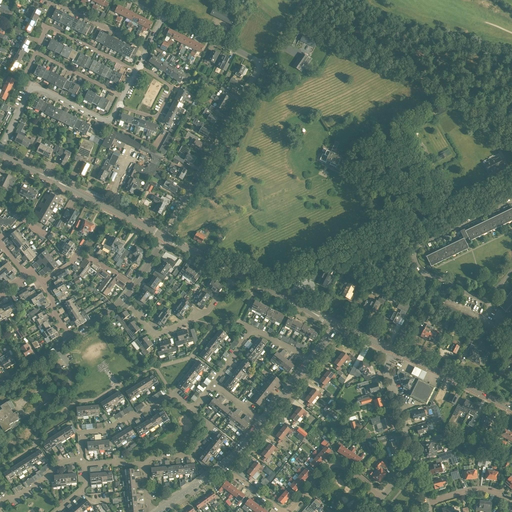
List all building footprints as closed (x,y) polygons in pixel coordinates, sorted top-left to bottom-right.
[(0,4),(2,0),(0,0),(0,7),(4,10),(9,12),(10,8),(0,4)] [(39,17),(42,11),(38,9),(40,5),(34,2),(32,6),(36,8),(34,12),(31,11),(30,13),(39,17)] [(114,6),(112,10),(115,12),(121,15),(124,9),(118,6),(117,8),(114,6)] [(237,19),(214,7),(210,14),(222,20),(234,26),(237,19)] [(51,19),(56,21),(60,11),(56,9),(56,10),(55,12),(54,13),(51,12),(50,14),(50,13),(48,17),(51,18),(51,19)] [(124,9),(121,15),(126,18),(130,12),(124,9)] [(56,21),(60,23),(64,13),(60,11),(56,21)] [(130,12),(126,18),(132,21),(135,14),(130,12)] [(39,17),(30,13),(29,15),(32,16),(30,19),(36,23),(39,17)] [(60,23),(63,25),(68,15),(64,13),(60,23)] [(131,23),(129,27),(131,28),(133,25),(136,26),(137,25),(138,24),(141,17),(135,14),(132,21),(131,23)] [(63,25),(67,26),(69,22),(73,23),(75,19),(68,15),(63,25)] [(140,26),(135,36),(138,37),(138,38),(141,32),(142,29),(144,27),(147,20),(141,17),(138,24),(137,25),(140,26)] [(19,21),(25,24),(34,28),(36,23),(30,19),(28,23),(26,22),(20,19),(19,21)] [(74,30),(79,20),(75,19),(73,23),(69,22),(67,26),(70,28),(71,29),(71,30),(72,30),(73,30),(74,30)] [(74,30),(78,32),(83,22),(79,20),(74,30)] [(147,20),(144,27),(149,30),(153,23),(147,20)] [(78,32),(82,34),(87,24),(83,22),(78,32)] [(31,34),(34,28),(25,24),(22,30),(31,34)] [(87,24),(82,34),(86,36),(87,33),(91,34),(91,32),(88,31),(89,29),(90,27),(91,26),(90,26),(87,24)] [(164,42),(161,49),(166,51),(169,44),(171,41),(172,39),(175,32),(170,29),(169,30),(166,28),(165,30),(164,33),(163,34),(167,35),(166,36),(170,38),(167,43),(164,42)] [(95,41),(100,43),(104,33),(100,31),(100,32),(99,34),(98,36),(95,34),(94,36),(97,37),(95,41)] [(175,32),(172,39),(178,42),(181,35),(175,32)] [(100,43),(103,45),(104,45),(109,36),(104,33),(100,43)] [(181,35),(178,42),(184,44),(187,38),(181,35)] [(303,35),(300,41),(314,48),(317,42),(303,35)] [(107,47),(108,47),(113,38),(109,36),(104,45),(103,45),(104,46),(106,47),(107,47)] [(19,42),(28,47),(31,41),(22,37),(19,42)] [(108,47),(111,49),(113,45),(115,46),(116,44),(117,45),(119,41),(113,38),(108,47)] [(181,50),(179,53),(183,55),(186,49),(184,48),(186,45),(189,47),(192,41),(187,38),(184,44),(182,47),(181,50)] [(47,49),(51,51),(56,41),(52,39),(47,49)] [(58,54),(62,45),(61,45),(64,39),(62,39),(59,43),(56,41),(51,51),(55,53),(55,52),(58,54)] [(28,47),(19,42),(16,41),(15,43),(19,44),(17,48),(19,49),(25,53),(28,47)] [(111,49),(118,52),(123,43),(119,41),(117,45),(116,44),(115,46),(113,45),(111,49)] [(192,41),(189,47),(193,49),(192,52),(190,55),(192,56),(198,44),(192,41)] [(118,52),(122,54),(127,45),(123,43),(118,52)] [(198,44),(192,56),(194,57),(196,54),(197,51),(201,53),(204,47),(198,44)] [(60,55),(64,57),(69,48),(65,46),(64,47),(62,45),(58,54),(60,55)] [(126,56),(131,47),(127,45),(122,54),(122,55),(122,56),(124,58),(126,57),(126,56)] [(131,47),(126,56),(130,58),(132,55),(135,56),(136,55),(132,53),(133,51),(134,49),(135,49),(131,47)] [(69,58),(73,60),(77,52),(73,50),(69,48),(64,57),(68,60),(69,58)] [(14,54),(16,55),(23,58),(25,53),(19,49),(18,53),(15,51),(15,52),(12,50),(11,52),(14,54)] [(207,55),(204,62),(207,63),(208,60),(214,63),(219,54),(218,54),(219,53),(216,51),(215,52),(212,51),(210,56),(207,55)] [(80,66),(85,56),(81,54),(77,52),(73,60),(72,62),(76,64),(80,66)] [(150,54),(148,58),(151,60),(149,62),(154,66),(160,58),(162,54),(160,53),(158,56),(156,58),(150,54)] [(160,58),(154,66),(160,69),(164,63),(160,61),(164,56),(162,54),(160,58)] [(304,69),(310,59),(302,54),(298,59),(295,63),(304,69)] [(16,55),(14,61),(20,64),(23,58),(16,55)] [(221,59),(219,58),(218,61),(219,62),(217,67),(226,71),(229,66),(226,64),(229,59),(226,58),(226,57),(223,55),(223,56),(222,56),(221,59)] [(84,67),(87,68),(91,60),(88,59),(89,58),(85,56),(80,66),(84,68),(84,67)] [(89,70),(93,72),(98,63),(94,61),(91,60),(87,68),(89,70)] [(160,69),(165,73),(172,61),(170,60),(168,63),(165,61),(164,63),(160,69)] [(7,67),(8,67),(8,66),(17,70),(20,64),(14,61),(12,64),(10,63),(6,61),(5,63),(3,62),(2,64),(7,67)] [(172,61),(165,73),(170,76),(175,68),(172,66),(174,63),(172,61)] [(93,72),(97,74),(102,65),(98,63),(93,72)] [(34,75),(38,77),(43,67),(39,65),(34,75)] [(97,74),(101,76),(106,67),(102,65),(97,74)] [(236,72),(235,75),(240,78),(242,75),(245,68),(244,68),(244,67),(243,66),(242,66),(239,65),(236,72)] [(8,66),(8,67),(6,70),(8,71),(8,72),(14,75),(17,70),(8,66)] [(47,81),(51,84),(56,74),(52,72),(54,68),(52,66),(49,72),(49,71),(45,79),(47,81)] [(42,78),(45,79),(49,71),(46,70),(46,69),(43,67),(38,77),(42,79),(42,78)] [(105,78),(108,79),(112,71),(109,69),(110,69),(106,67),(101,76),(105,78)] [(179,70),(175,68),(170,76),(175,80),(182,68),(181,67),(179,70)] [(182,68),(175,80),(180,83),(183,79),(185,81),(188,76),(183,73),(185,70),(183,68),(183,69),(182,68)] [(110,81),(114,83),(119,73),(115,71),(114,72),(112,71),(108,79),(110,80),(110,81)] [(119,73),(114,83),(118,85),(123,75),(119,73)] [(51,84),(55,86),(60,76),(56,74),(51,84)] [(55,86),(58,87),(63,78),(60,76),(55,86)] [(15,80),(9,77),(5,84),(12,87),(15,80)] [(63,89),(66,90),(70,82),(67,81),(67,80),(63,78),(58,87),(63,89)] [(72,94),(76,84),(72,82),(72,83),(70,82),(66,90),(63,94),(66,96),(68,92),(72,94)] [(12,87),(5,84),(2,91),(9,94),(12,87)] [(80,87),(76,84),(72,94),(76,96),(80,87)] [(217,96),(215,98),(225,104),(229,98),(225,96),(228,91),(221,87),(220,90),(222,91),(219,97),(217,96)] [(180,89),(178,95),(190,101),(189,101),(192,102),(194,98),(191,97),(190,99),(185,96),(187,92),(180,89)] [(0,98),(5,101),(9,94),(2,91),(0,90),(0,98)] [(84,100),(88,102),(93,93),(88,91),(86,95),(84,100)] [(92,103),(95,105),(99,96),(96,95),(93,93),(88,102),(92,104),(92,103)] [(178,95),(175,100),(181,103),(183,100),(188,103),(189,101),(190,101),(178,95)] [(101,109),(106,99),(102,97),(101,98),(99,96),(95,105),(97,106),(96,109),(100,111),(101,109)] [(222,110),(225,104),(215,98),(212,96),(210,98),(219,103),(218,105),(216,107),(222,110)] [(31,107),(35,109),(40,100),(36,98),(31,107)] [(106,99),(101,109),(108,112),(112,103),(109,102),(110,101),(106,99)] [(40,111),(42,112),(46,104),(44,102),(40,100),(35,109),(39,111),(40,111)] [(175,100),(172,106),(180,110),(184,112),(185,110),(179,107),(181,103),(175,100)] [(7,112),(9,106),(3,103),(1,109),(7,112)] [(44,114),(48,116),(53,106),(49,104),(49,105),(46,104),(42,112),(45,113),(44,114)] [(48,116),(52,118),(57,108),(53,106),(48,116)] [(172,106),(169,111),(175,115),(177,111),(180,112),(183,114),(184,112),(180,110),(172,106)] [(52,118),(59,121),(63,112),(57,108),(52,118)] [(210,114),(212,112),(206,108),(202,114),(208,118),(207,120),(214,124),(214,123),(215,123),(216,122),(216,121),(217,118),(210,114)] [(169,111),(166,117),(178,123),(179,121),(176,119),(174,118),(175,115),(169,111)] [(59,121),(65,124),(70,115),(63,112),(59,121)] [(119,116),(117,122),(120,122),(119,124),(123,125),(122,128),(124,129),(128,116),(122,114),(121,117),(119,116)] [(65,124),(69,126),(74,117),(70,115),(65,124)] [(128,116),(124,129),(126,129),(127,126),(128,126),(128,124),(132,125),(134,118),(128,116)] [(74,128),(76,129),(80,121),(78,119),(74,117),(69,126),(73,128),(74,128)] [(178,123),(166,117),(163,123),(171,127),(173,123),(177,125),(178,123)] [(134,118),(132,125),(136,126),(135,129),(133,134),(135,135),(136,133),(140,120),(134,118)] [(196,128),(200,130),(199,133),(206,137),(207,137),(208,136),(208,135),(208,134),(210,131),(203,127),(205,124),(196,119),(193,124),(197,126),(196,128)] [(140,127),(144,129),(146,122),(140,120),(136,133),(138,133),(139,130),(140,127)] [(78,131),(82,133),(87,123),(83,121),(83,122),(80,121),(76,129),(75,132),(76,133),(78,130),(79,130),(78,131)] [(146,136),(148,137),(152,124),(146,122),(144,129),(148,130),(147,132),(146,136)] [(15,134),(14,136),(15,136),(14,138),(16,139),(16,140),(15,141),(21,145),(24,138),(26,135),(21,132),(25,125),(21,123),(17,129),(18,130),(17,131),(15,134)] [(89,133),(92,129),(90,128),(91,125),(87,123),(82,133),(91,137),(92,135),(89,133)] [(152,124),(148,137),(150,137),(151,134),(152,131),(156,133),(158,126),(152,124)] [(105,140),(104,141),(102,145),(109,149),(115,138),(139,150),(142,144),(111,128),(109,132),(107,135),(105,140)] [(417,137),(412,128),(404,133),(407,137),(409,136),(411,140),(417,137)] [(24,138),(21,145),(28,148),(30,143),(32,144),(34,140),(31,138),(30,141),(24,138)] [(422,145),(418,138),(412,142),(416,149),(422,145)] [(76,155),(87,160),(94,143),(83,139),(76,155)] [(196,140),(195,143),(191,141),(188,145),(191,147),(190,148),(195,150),(196,147),(200,149),(203,144),(198,141),(196,140)] [(47,147),(43,155),(49,158),(53,150),(49,148),(52,143),(50,142),(48,145),(47,147)] [(37,152),(43,155),(47,147),(41,144),(37,152)] [(135,163),(133,169),(136,170),(152,178),(153,176),(153,175),(155,172),(164,154),(142,144),(140,149),(150,154),(152,159),(149,166),(145,168),(135,163)] [(64,166),(71,153),(61,147),(57,155),(62,157),(58,163),(64,166)] [(184,147),(181,152),(184,154),(182,157),(185,158),(185,159),(192,163),(195,157),(188,154),(187,155),(185,153),(187,149),(184,147)] [(441,156),(436,159),(438,162),(452,154),(449,149),(444,151),(445,153),(444,154),(443,152),(440,153),(441,155),(441,156)] [(322,154),(320,160),(336,167),(337,165),(337,166),(341,157),(330,152),(326,151),(324,155),(322,154)] [(426,160),(422,153),(416,156),(421,163),(426,160)] [(113,154),(109,161),(100,180),(101,180),(101,181),(102,182),(103,181),(104,182),(105,179),(107,180),(111,172),(108,171),(111,165),(114,166),(119,157),(113,154)] [(485,165),(489,172),(489,173),(494,171),(493,170),(503,166),(499,158),(495,160),(494,159),(491,161),(491,162),(485,165)] [(100,180),(109,161),(107,160),(101,170),(98,169),(96,175),(98,176),(97,178),(97,179),(98,179),(99,180),(99,179),(100,180)] [(84,163),(79,173),(81,174),(81,175),(83,176),(84,176),(86,172),(89,173),(91,169),(92,169),(94,166),(93,166),(90,164),(89,165),(84,163)] [(174,166),(173,169),(172,169),(185,176),(187,171),(180,167),(179,169),(176,167),(174,166)] [(172,169),(173,169),(170,167),(167,171),(172,174),(171,176),(175,178),(175,176),(182,180),(185,176),(172,169)] [(16,180),(12,178),(12,177),(5,174),(3,176),(2,175),(0,178),(0,177),(0,185),(6,189),(8,184),(13,186),(16,180)] [(129,191),(130,192),(136,179),(133,178),(133,179),(131,178),(128,184),(129,185),(127,188),(126,189),(127,189),(126,190),(127,191),(128,192),(129,191)] [(136,179),(130,192),(131,193),(132,194),(132,193),(133,194),(135,191),(137,192),(141,184),(139,183),(141,181),(136,178),(136,179)] [(168,189),(175,193),(176,192),(177,191),(177,190),(178,187),(171,183),(172,182),(167,179),(163,186),(168,189)] [(20,194),(26,197),(31,188),(25,185),(24,185),(22,190),(18,188),(15,195),(19,197),(20,194)] [(38,192),(31,188),(26,197),(34,201),(33,203),(34,203),(32,206),(35,207),(38,200),(35,198),(38,192),(38,191),(38,192)] [(46,194),(44,196),(57,203),(60,199),(51,194),(49,196),(46,194)] [(47,200),(46,202),(55,207),(57,203),(44,196),(43,198),(47,200)] [(154,211),(157,213),(158,211),(159,211),(160,209),(159,209),(165,198),(162,196),(161,199),(154,196),(152,201),(158,204),(157,204),(156,206),(154,211)] [(158,211),(157,213),(161,215),(167,204),(168,204),(170,200),(165,197),(165,198),(159,209),(160,209),(159,211),(158,211)] [(41,202),(39,204),(52,212),(55,207),(46,202),(45,205),(41,202)] [(42,209),(41,211),(50,216),(52,212),(39,204),(38,206),(42,209)] [(470,241),(511,220),(511,208),(465,231),(464,230),(460,232),(463,239),(426,257),(431,267),(469,249),(464,239),(468,238),(470,241)] [(67,223),(71,226),(78,213),(74,211),(74,212),(71,211),(70,212),(67,210),(63,217),(67,219),(65,221),(68,222),(67,223)] [(36,211),(35,213),(47,220),(50,216),(41,211),(40,213),(36,211)] [(47,220),(35,213),(33,215),(37,217),(36,220),(45,225),(47,220)] [(0,225),(1,227),(3,224),(8,219),(9,217),(10,217),(7,215),(7,214),(5,217),(5,216),(3,219),(0,217),(0,216),(0,225)] [(8,219),(3,224),(7,227),(8,225),(11,227),(17,219),(14,216),(12,218),(10,216),(9,217),(8,219)] [(83,224),(79,231),(82,233),(80,235),(83,237),(85,232),(90,223),(84,220),(82,224),(83,224)] [(90,223),(85,232),(88,234),(88,233),(90,234),(93,229),(93,230),(95,226),(90,223)] [(8,242),(7,243),(8,244),(9,243),(21,234),(17,230),(9,236),(11,239),(8,241),(8,242)] [(193,239),(202,243),(205,237),(197,232),(193,239)] [(21,234),(9,243),(11,245),(14,243),(16,245),(24,238),(21,234)] [(104,246),(104,247),(110,250),(110,249),(116,239),(112,237),(109,236),(104,246)] [(12,251),(12,253),(13,254),(16,252),(27,242),(24,238),(16,245),(18,247),(12,251)] [(62,241),(60,243),(62,245),(74,252),(75,250),(74,248),(76,245),(66,239),(64,242),(62,241)] [(119,251),(122,247),(121,246),(118,244),(120,241),(116,239),(110,249),(117,252),(118,250),(119,251)] [(27,242),(16,252),(18,253),(21,251),(23,253),(31,246),(27,242)] [(58,251),(68,257),(70,254),(72,255),(74,252),(62,245),(60,247),(62,249),(60,252),(58,251)] [(98,248),(95,254),(99,256),(102,251),(103,248),(104,247),(104,246),(102,245),(102,247),(100,245),(98,248)] [(25,255),(21,258),(23,260),(34,250),(31,246),(23,253),(25,255)] [(118,253),(116,256),(118,257),(120,258),(126,250),(122,247),(119,251),(118,253)] [(135,259),(140,249),(137,247),(132,255),(131,254),(129,258),(131,259),(130,261),(131,262),(130,264),(132,265),(134,263),(134,261),(135,259)] [(134,261),(134,263),(137,265),(140,259),(141,259),(142,257),(143,257),(144,254),(144,253),(145,251),(144,251),(144,250),(143,249),(142,250),(140,249),(135,259),(134,261)] [(34,250),(23,260),(25,262),(28,259),(30,261),(38,255),(34,250)] [(126,250),(120,258),(123,260),(129,252),(126,250)] [(36,262),(38,264),(49,255),(46,251),(38,257),(40,259),(36,262)] [(43,263),(44,265),(52,259),(49,255),(38,264),(39,266),(43,263)] [(345,256),(344,256),(337,259),(339,261),(338,264),(340,265),(345,256)] [(165,262),(161,267),(168,272),(171,268),(173,268),(177,263),(171,258),(167,264),(165,262)] [(42,270),(44,272),(55,262),(52,259),(44,265),(46,267),(42,270)] [(90,268),(96,272),(99,269),(100,268),(92,262),(92,264),(90,262),(89,263),(88,262),(89,261),(85,259),(80,266),(83,269),(81,272),(81,273),(79,276),(83,278),(90,268)] [(7,261),(2,265),(9,273),(11,271),(14,274),(16,272),(7,261)] [(55,262),(44,272),(45,274),(49,271),(51,273),(59,266),(55,262)] [(2,265),(0,266),(0,270),(8,280),(10,278),(7,275),(9,273),(2,265)] [(160,273),(158,275),(164,280),(167,277),(165,276),(168,272),(161,267),(158,271),(160,273)] [(183,275),(187,278),(192,271),(188,268),(186,270),(184,268),(179,274),(182,276),(183,275)] [(101,291),(102,292),(112,279),(109,276),(110,275),(103,270),(102,271),(99,269),(96,272),(95,274),(98,276),(99,274),(105,279),(97,289),(101,292),(101,291)] [(52,290),(51,291),(52,293),(53,294),(54,293),(56,297),(60,303),(63,301),(66,299),(63,293),(69,289),(67,286),(66,287),(65,285),(64,286),(62,281),(64,280),(62,278),(67,275),(65,270),(53,277),(53,278),(54,279),(58,277),(58,279),(57,279),(58,280),(55,282),(54,283),(57,287),(52,290)] [(192,271),(187,278),(191,281),(191,282),(194,284),(198,278),(195,276),(197,274),(192,271)] [(311,271),(308,277),(314,280),(317,274),(311,271)] [(321,279),(319,283),(326,287),(328,283),(329,283),(332,276),(324,272),(321,279)] [(112,279),(102,292),(103,293),(103,294),(106,296),(116,283),(123,288),(125,285),(125,284),(127,282),(118,275),(116,278),(115,277),(113,280),(112,279)] [(154,276),(151,281),(158,286),(161,282),(162,283),(164,280),(158,275),(157,278),(154,276)] [(342,295),(350,299),(352,295),(350,294),(352,290),(354,291),(357,284),(349,280),(345,287),(346,287),(344,291),(342,290),(340,294),(343,295),(342,295)] [(150,287),(148,289),(154,294),(156,291),(155,290),(158,286),(151,281),(148,285),(150,287)] [(210,285),(209,287),(208,287),(217,294),(223,287),(219,284),(219,285),(213,281),(210,285)] [(30,287),(18,294),(21,298),(28,294),(32,301),(29,303),(30,305),(32,304),(33,306),(39,303),(42,309),(46,307),(49,305),(45,299),(43,296),(45,295),(43,291),(42,292),(37,295),(34,290),(30,293),(30,292),(28,293),(28,291),(31,289),(30,287)] [(200,290),(197,294),(199,296),(206,301),(209,296),(207,294),(209,292),(203,287),(201,291),(200,290)] [(144,290),(141,295),(148,300),(151,296),(152,297),(154,294),(148,289),(146,292),(144,290)] [(511,290),(499,306),(505,312),(509,315),(510,314),(507,310),(511,304),(511,290)] [(206,301),(199,296),(197,294),(194,298),(195,299),(193,302),(192,303),(193,305),(195,303),(199,306),(201,304),(203,305),(206,301)] [(148,300),(141,295),(138,299),(140,301),(138,304),(144,308),(146,305),(145,304),(148,300)] [(363,307),(374,313),(379,303),(383,305),(387,298),(383,296),(381,299),(379,298),(377,301),(371,298),(369,302),(367,301),(363,307)] [(10,303),(7,305),(13,314),(18,311),(10,298),(9,297),(7,298),(8,299),(8,300),(10,303)] [(72,298),(60,306),(61,308),(65,306),(66,308),(75,303),(72,298)] [(182,302),(179,306),(185,311),(189,307),(187,305),(189,303),(183,298),(180,301),(182,302)] [(2,301),(0,303),(1,304),(8,316),(13,314),(7,305),(5,306),(3,303),(2,301)] [(252,303),(249,308),(251,309),(253,310),(252,312),(255,314),(260,304),(255,301),(254,304),(252,303)] [(398,308),(402,310),(404,311),(404,310),(405,311),(404,313),(405,314),(406,312),(406,313),(410,306),(401,301),(398,308)] [(0,303),(0,302),(0,307),(1,309),(0,309),(0,313),(3,319),(8,316),(1,304),(0,303)] [(68,311),(64,313),(65,315),(78,308),(75,303),(66,308),(68,311)] [(260,304),(255,314),(260,316),(261,314),(265,306),(260,304)] [(174,310),(172,313),(173,314),(178,317),(180,314),(182,316),(185,311),(179,306),(176,310),(174,310)] [(265,306),(261,314),(266,317),(270,308),(265,306)] [(163,311),(160,315),(167,320),(170,315),(171,316),(173,314),(172,313),(164,307),(162,310),(163,311)] [(78,308),(65,315),(67,317),(70,315),(72,318),(81,312),(78,308)] [(266,317),(265,318),(270,321),(274,311),(270,308),(266,317)] [(29,314),(27,315),(29,318),(30,317),(31,317),(39,312),(37,309),(28,313),(29,314)] [(73,320),(70,322),(71,324),(84,317),(87,315),(84,310),(81,312),(72,318),(73,320)] [(402,310),(399,314),(393,311),(389,320),(396,324),(399,317),(403,319),(405,314),(404,313),(405,311),(404,310),(404,311),(402,310)] [(43,311),(32,318),(34,322),(36,321),(37,323),(49,316),(47,314),(46,315),(43,311)] [(123,320),(130,315),(126,311),(119,316),(118,314),(113,318),(115,319),(116,318),(122,326),(125,323),(123,320)] [(274,311),(270,321),(274,323),(275,321),(279,313),(274,311)] [(279,313),(275,321),(280,324),(284,316),(279,313)] [(423,313),(420,319),(426,322),(429,316),(423,313)] [(84,317),(71,324),(72,327),(76,324),(77,327),(90,320),(87,315),(84,317)] [(167,320),(160,315),(157,319),(156,318),(154,321),(160,325),(161,323),(164,324),(167,320)] [(49,316),(37,323),(39,326),(38,327),(40,330),(43,329),(51,324),(49,320),(51,319),(49,316)] [(289,318),(284,326),(290,329),(294,320),(289,318)] [(294,320),(290,329),(295,331),(299,323),(294,320)] [(122,326),(127,333),(137,325),(134,321),(127,326),(125,323),(122,326)] [(299,323),(295,331),(299,333),(303,325),(299,323)] [(423,330),(420,336),(426,339),(431,331),(427,329),(429,324),(427,323),(423,330)] [(51,324),(43,329),(45,332),(43,333),(45,336),(56,329),(55,326),(53,327),(51,324)] [(137,325),(127,333),(133,340),(136,337),(134,334),(141,329),(137,325)] [(303,325),(299,333),(304,336),(308,328),(303,325)] [(15,331),(20,339),(24,336),(16,326),(10,330),(12,333),(15,331)] [(431,331),(426,339),(432,342),(435,338),(436,338),(437,337),(438,337),(440,333),(437,331),(436,333),(433,332),(436,327),(433,326),(431,331)] [(459,331),(459,330),(451,326),(447,334),(452,337),(455,332),(461,336),(463,332),(462,331),(461,332),(459,331)] [(308,328),(304,336),(309,338),(313,330),(308,328)] [(56,329),(45,336),(46,339),(48,338),(50,341),(58,336),(56,333),(58,332),(56,329)] [(187,330),(182,331),(185,344),(194,341),(193,337),(189,338),(187,330)] [(220,330),(216,334),(224,340),(227,335),(220,330)] [(313,330),(309,338),(314,341),(318,333),(313,330)] [(185,344),(182,331),(177,333),(179,341),(175,342),(176,346),(185,344)] [(224,340),(216,334),(213,338),(220,344),(223,346),(224,344),(222,342),(224,340)] [(134,341),(140,349),(150,341),(146,336),(140,342),(137,339),(134,341)] [(220,344),(213,338),(210,343),(217,348),(220,344)] [(253,339),(252,341),(262,349),(266,345),(261,341),(258,339),(256,342),(253,339)] [(169,340),(164,342),(168,354),(177,351),(175,347),(172,348),(169,340)] [(150,341),(140,349),(145,356),(149,353),(146,350),(153,345),(150,341)] [(252,341),(251,343),(254,345),(252,348),(260,355),(261,355),(264,351),(262,349),(252,341)] [(455,345),(456,343),(453,341),(452,343),(453,344),(450,351),(456,354),(459,347),(455,345)] [(164,342),(159,343),(161,351),(158,352),(159,356),(168,354),(164,342)] [(210,343),(206,347),(214,352),(217,348),(210,343)] [(20,348),(22,351),(26,357),(32,353),(27,344),(20,348)] [(471,345),(466,353),(470,354),(468,358),(470,360),(471,360),(472,361),(473,361),(474,361),(479,351),(475,350),(477,347),(471,344),(471,345)] [(479,351),(474,361),(481,365),(483,361),(481,360),(484,356),(485,357),(488,352),(483,350),(485,348),(481,346),(479,351)] [(214,352),(206,347),(203,351),(210,357),(214,352)] [(246,347),(244,348),(245,349),(255,357),(257,359),(260,355),(252,348),(250,350),(247,348),(246,347)] [(245,349),(244,351),(245,352),(245,353),(246,355),(245,356),(252,362),(255,357),(245,349)] [(271,360),(270,361),(274,365),(275,363),(283,353),(285,351),(283,350),(280,354),(279,353),(279,354),(277,352),(271,360)] [(210,357),(203,351),(200,355),(207,361),(210,357)] [(275,363),(274,365),(278,368),(280,366),(285,359),(283,358),(284,357),(284,356),(285,354),(287,352),(285,351),(283,353),(275,363)] [(343,352),(338,358),(344,362),(346,359),(349,361),(351,359),(354,362),(356,359),(350,354),(348,356),(343,352)] [(7,355),(5,357),(10,366),(16,363),(11,356),(10,353),(7,355)] [(0,365),(1,365),(2,364),(6,369),(10,366),(5,357),(2,358),(0,359),(0,365)] [(285,359),(280,366),(284,370),(292,360),(293,358),(292,357),(290,359),(290,358),(288,361),(285,359)] [(344,362),(338,358),(334,363),(337,366),(334,368),(337,370),(339,368),(344,362)] [(239,360),(238,362),(248,370),(252,366),(244,360),(242,362),(239,360)] [(292,360),(284,370),(288,373),(294,366),(293,365),(291,364),(294,361),(293,361),(292,360)] [(204,366),(198,361),(195,365),(201,370),(204,367),(206,369),(208,367),(205,364),(204,366)] [(357,369),(355,372),(357,373),(361,375),(362,374),(371,367),(370,366),(360,361),(361,362),(359,365),(361,365),(359,370),(357,369)] [(238,362),(237,364),(240,366),(238,368),(247,376),(250,371),(248,370),(238,362)] [(201,370),(195,365),(191,369),(198,375),(201,370)] [(427,373),(414,366),(410,374),(423,380),(427,373)] [(371,367),(362,374),(364,377),(366,381),(369,379),(369,380),(372,379),(370,376),(374,375),(375,375),(372,367),(371,367)] [(229,368),(227,370),(230,372),(233,374),(231,377),(238,383),(241,378),(231,370),(229,368)] [(233,369),(231,370),(241,378),(243,380),(247,376),(238,368),(236,371),(233,369)] [(191,369),(188,373),(195,379),(198,375),(191,369)] [(328,370),(324,376),(329,381),(332,377),(334,380),(336,377),(334,376),(334,375),(328,370)] [(399,370),(397,373),(401,385),(404,387),(403,389),(407,391),(405,394),(408,395),(407,396),(427,405),(428,402),(431,403),(430,406),(431,406),(434,405),(433,403),(433,402),(432,402),(437,393),(433,390),(434,387),(414,377),(414,378),(399,370)] [(188,373),(185,378),(191,383),(195,379),(188,373)] [(154,374),(149,378),(154,385),(158,382),(154,374)] [(280,380),(272,375),(269,379),(279,387),(280,385),(277,383),(280,380)] [(324,376),(319,382),(322,384),(320,387),(322,389),(325,386),(329,381),(324,376)] [(226,377),(225,379),(235,387),(238,383),(231,377),(229,379),(226,377)] [(149,378),(144,380),(149,388),(154,385),(149,378)] [(191,383),(185,378),(181,382),(188,388),(190,389),(193,385),(191,383)] [(226,383),(223,387),(230,392),(235,387),(225,379),(223,381),(226,383)] [(279,387),(269,379),(266,383),(273,389),(275,386),(277,389),(279,387)] [(144,380),(140,383),(145,391),(149,388),(144,380)] [(368,381),(357,384),(359,390),(364,388),(366,396),(362,397),(363,400),(372,397),(371,393),(379,391),(378,387),(379,386),(378,385),(377,384),(377,383),(373,384),(373,385),(369,386),(368,381)] [(188,388),(181,382),(178,386),(185,392),(188,388)] [(140,383),(135,386),(140,394),(145,391),(140,383)] [(266,383),(262,387),(272,395),(274,394),(271,391),(273,389),(266,383)] [(135,386),(131,389),(135,397),(140,394),(135,386)] [(272,395),(262,387),(259,392),(266,397),(268,395),(271,397),(272,395)] [(135,397),(131,389),(126,392),(131,400),(135,397)] [(314,389),(309,394),(315,399),(317,396),(320,398),(322,395),(319,393),(314,389)] [(119,391),(115,394),(120,402),(124,399),(119,391)] [(266,397),(259,392),(255,396),(265,404),(267,402),(264,400),(266,397)] [(115,394),(110,397),(115,405),(120,402),(115,394)] [(315,399),(309,394),(305,400),(308,402),(306,405),(310,408),(311,407),(309,405),(310,404),(315,399)] [(458,397),(452,394),(448,401),(454,404),(458,397)] [(214,398),(208,405),(213,409),(222,397),(220,396),(219,398),(217,400),(217,399),(216,400),(214,398)] [(265,404),(255,396),(252,400),(259,406),(261,403),(264,406),(265,404)] [(110,397),(106,400),(110,408),(115,405),(110,397)] [(222,397),(213,409),(217,412),(222,405),(221,404),(221,403),(221,402),(224,398),(222,397)] [(358,401),(356,404),(359,406),(367,403),(369,404),(371,403),(371,404),(370,404),(371,406),(372,406),(373,409),(384,406),(383,400),(381,401),(381,399),(374,401),(374,402),(373,402),(372,397),(363,400),(358,401)] [(10,425),(21,419),(16,411),(13,413),(11,409),(15,407),(11,400),(0,405),(0,406),(1,409),(0,409),(0,425),(3,432),(11,428),(10,425)] [(110,408),(106,400),(101,403),(106,411),(110,408)] [(458,404),(453,414),(457,416),(460,411),(467,415),(469,410),(470,410),(473,404),(466,400),(463,406),(458,404)] [(222,405),(217,412),(221,416),(229,406),(227,404),(225,407),(222,405)] [(470,411),(468,414),(473,416),(470,422),(475,425),(479,416),(475,414),(479,407),(473,404),(470,410),(470,411)] [(419,411),(412,413),(414,419),(414,422),(418,421),(418,419),(426,416),(426,415),(428,415),(428,417),(430,416),(431,420),(438,418),(434,405),(431,406),(425,406),(423,407),(423,410),(420,411),(419,411)] [(229,406),(221,416),(225,419),(231,412),(228,410),(231,407),(229,406)] [(299,407),(295,412),(300,417),(303,414),(305,416),(307,414),(305,411),(299,407)] [(157,408),(155,409),(163,422),(165,423),(170,420),(169,418),(168,418),(163,411),(160,413),(157,408)] [(156,416),(154,417),(159,425),(163,422),(155,409),(153,410),(155,414),(156,416)] [(225,419),(224,421),(228,424),(239,411),(237,409),(234,413),(233,413),(231,412),(225,419)] [(239,411),(228,424),(233,427),(240,419),(238,417),(238,416),(241,412),(239,411)] [(479,426),(485,429),(487,425),(488,426),(489,427),(490,425),(489,425),(493,418),(492,418),(494,414),(487,411),(486,414),(485,414),(481,422),(479,426)] [(295,412),(290,418),(293,420),(291,423),(294,425),(296,422),(296,423),(300,417),(295,412)] [(148,413),(146,415),(154,427),(159,425),(154,417),(152,418),(151,417),(150,417),(149,415),(148,413)] [(147,421),(145,423),(149,430),(154,427),(146,415),(144,416),(146,419),(146,420),(147,421)] [(240,419),(233,427),(237,431),(238,429),(248,417),(246,416),(243,420),(242,419),(241,420),(240,419)] [(248,417),(238,429),(242,433),(248,426),(246,424),(247,423),(246,423),(249,419),(248,417)] [(371,419),(373,425),(376,424),(378,429),(383,428),(384,429),(391,427),(388,418),(381,421),(380,417),(371,419)] [(139,419),(137,420),(145,433),(149,430),(145,423),(142,424),(141,422),(141,423),(139,419)] [(145,433),(137,420),(135,422),(137,425),(136,426),(137,427),(135,429),(140,436),(145,433)] [(65,425),(63,426),(70,437),(75,434),(70,426),(67,428),(65,425)] [(122,425),(121,426),(122,429),(124,431),(123,432),(121,433),(126,440),(128,443),(132,440),(131,438),(124,427),(122,425)] [(285,425),(280,431),(286,435),(288,432),(291,434),(293,432),(290,430),(290,429),(285,425)] [(417,428),(419,434),(427,432),(428,434),(432,433),(431,430),(430,430),(428,425),(426,425),(417,428)] [(63,430),(61,432),(66,440),(70,437),(63,426),(61,427),(63,430)] [(126,426),(124,427),(131,438),(135,435),(131,427),(128,429),(126,426)] [(500,435),(499,437),(502,439),(503,437),(505,438),(510,430),(506,429),(506,428),(505,427),(504,427),(503,427),(499,435),(500,435)] [(56,430),(54,432),(61,442),(66,440),(61,432),(58,434),(56,430)] [(117,431),(115,433),(116,435),(122,443),(126,440),(121,433),(119,434),(117,431)] [(286,435),(280,431),(276,436),(279,439),(277,441),(279,443),(281,441),(286,435)] [(339,431),(334,438),(336,440),(342,433),(339,431)] [(54,436),(52,438),(56,445),(61,442),(54,432),(52,433),(54,436)] [(115,437),(112,439),(113,440),(116,445),(117,446),(118,448),(122,445),(123,445),(122,443),(116,435),(115,433),(113,434),(114,436),(115,435),(116,436),(115,437)] [(214,433),(213,435),(223,443),(226,439),(223,436),(219,433),(217,436),(214,433)] [(214,439),(212,442),(219,447),(223,443),(213,435),(211,437),(214,439)] [(47,436),(45,437),(52,448),(56,445),(52,438),(49,439),(47,436)] [(386,436),(377,439),(381,450),(386,448),(388,455),(389,456),(390,457),(392,456),(392,455),(392,454),(398,452),(397,448),(396,448),(394,442),(389,444),(386,436)] [(52,448),(45,437),(43,439),(45,442),(42,444),(47,451),(52,448)] [(106,437),(103,437),(105,450),(107,450),(108,453),(113,453),(112,447),(110,447),(109,440),(106,441),(106,437)] [(94,451),(92,438),(90,439),(91,442),(87,443),(88,447),(85,447),(85,454),(88,453),(88,452),(94,451)] [(207,442),(206,444),(216,452),(219,447),(212,442),(210,444),(207,442)] [(341,446),(338,451),(343,455),(347,449),(343,446),(344,445),(339,442),(338,445),(341,446)] [(423,446),(423,447),(423,448),(424,448),(425,451),(437,447),(438,447),(439,447),(438,445),(437,445),(434,446),(433,442),(431,443),(429,443),(428,443),(423,445),(423,446)] [(270,443),(266,449),(271,453),(274,450),(276,452),(278,450),(276,448),(270,443)] [(324,448),(321,451),(327,456),(331,451),(326,448),(328,445),(327,443),(323,447),(324,448)] [(216,452),(206,444),(205,445),(207,448),(206,450),(213,456),(215,457),(218,453),(216,452)] [(347,449),(343,455),(348,458),(355,448),(355,447),(356,446),(354,444),(353,447),(351,450),(350,451),(347,449)] [(355,448),(348,458),(353,461),(357,455),(353,453),(354,452),(357,448),(355,447),(355,448)] [(425,453),(424,454),(425,457),(429,456),(429,458),(435,456),(437,456),(435,452),(435,451),(438,450),(437,447),(425,451),(425,453)] [(271,453),(266,449),(261,455),(264,457),(262,460),(264,462),(267,459),(271,453)] [(40,450),(36,453),(41,461),(45,458),(40,450)] [(201,450),(199,452),(209,460),(213,456),(206,450),(204,453),(201,450)] [(316,450),(314,452),(323,460),(327,456),(321,451),(319,454),(318,453),(316,450)] [(209,460),(199,452),(198,454),(201,456),(198,460),(204,469),(207,467),(207,466),(206,464),(209,460)] [(316,457),(313,460),(319,465),(323,460),(314,452),(312,454),(315,456),(316,457)] [(36,453),(31,456),(36,464),(41,461),(36,453)] [(357,455),(353,461),(358,465),(360,462),(362,459),(365,455),(363,454),(361,457),(361,458),(357,455)] [(453,454),(440,458),(440,459),(441,462),(448,460),(448,459),(450,458),(452,465),(456,464),(453,455),(453,454)] [(31,456),(27,459),(31,467),(32,468),(37,465),(36,464),(31,456)] [(27,459),(22,462),(27,469),(31,467),(27,459)] [(319,465),(313,460),(311,463),(310,462),(307,459),(306,461),(309,465),(310,465),(315,469),(319,465)] [(376,469),(374,471),(377,473),(383,479),(385,476),(385,475),(386,474),(384,472),(385,471),(382,468),(384,467),(385,468),(387,465),(382,461),(380,463),(379,462),(376,465),(377,465),(375,468),(376,469)] [(22,462),(17,465),(22,472),(27,469),(22,462)] [(256,462),(251,467),(257,472),(259,469),(262,471),(264,468),(261,466),(256,462)] [(435,465),(429,467),(431,475),(442,472),(440,463),(435,464),(435,465)] [(13,468),(18,475),(19,477),(24,474),(22,472),(17,465),(13,468)] [(486,471),(485,479),(486,479),(491,480),(493,467),(491,466),(490,469),(489,469),(487,468),(486,471)] [(257,472),(251,467),(247,473),(250,475),(248,478),(250,480),(252,477),(257,472)] [(493,467),(491,480),(497,481),(498,477),(499,477),(500,473),(498,473),(498,472),(495,472),(496,467),(493,467)] [(13,468),(8,470),(13,478),(18,475),(13,468)] [(300,468),(298,470),(307,478),(311,473),(306,469),(303,472),(302,471),(302,470),(300,468)] [(13,478),(8,470),(4,473),(8,481),(13,478)] [(301,474),(298,478),(303,482),(307,478),(298,470),(296,471),(299,474),(300,473),(301,474)] [(450,473),(452,480),(460,478),(458,471),(454,472),(450,473)] [(61,486),(59,472),(57,472),(57,476),(54,476),(54,478),(51,479),(52,488),(56,487),(61,486)] [(371,472),(369,474),(371,476),(373,477),(372,478),(376,481),(376,480),(379,482),(380,481),(381,481),(383,479),(377,473),(375,475),(371,472)] [(289,475),(288,477),(290,479),(299,487),(303,482),(298,478),(295,481),(294,480),(294,479),(291,477),(289,475)] [(262,485),(262,486),(265,488),(269,482),(265,478),(260,483),(262,485)] [(281,487),(283,485),(282,484),(276,478),(271,483),(274,486),(277,483),(281,487)] [(299,487),(290,479),(288,480),(291,483),(293,484),(290,487),(295,491),(299,487)] [(433,481),(435,489),(439,488),(439,487),(443,486),(443,484),(446,483),(445,480),(444,479),(441,479),(433,481)] [(223,488),(226,490),(231,485),(226,481),(222,486),(220,485),(217,490),(220,492),(223,488)] [(228,498),(236,488),(231,485),(226,490),(230,493),(229,494),(227,497),(228,498)] [(282,487),(281,489),(283,492),(284,491),(285,492),(282,496),(287,500),(291,496),(286,491),(282,487)] [(233,495),(236,498),(241,492),(236,488),(228,498),(230,499),(232,496),(233,495)] [(213,491),(208,494),(214,502),(216,501),(214,498),(216,496),(213,491)] [(236,498),(235,499),(238,502),(236,504),(238,506),(242,501),(241,501),(245,496),(241,492),(236,498)] [(208,494),(204,498),(207,503),(209,501),(211,504),(214,502),(208,494)] [(287,500),(282,496),(279,499),(278,498),(278,497),(275,495),(274,497),(278,501),(278,500),(283,505),(287,500)] [(78,496),(76,498),(78,499),(80,502),(81,503),(86,510),(91,506),(85,500),(83,501),(82,500),(81,500),(78,496)] [(76,498),(75,499),(76,501),(78,503),(78,504),(79,505),(77,507),(81,511),(83,511),(86,510),(81,503),(80,502),(78,499),(76,498)] [(204,498),(199,501),(205,509),(207,507),(205,504),(207,503),(204,498)] [(249,498),(242,508),(246,511),(249,508),(254,502),(249,498)] [(308,506),(301,511),(313,511),(320,504),(319,503),(318,502),(315,500),(309,507),(308,506)] [(205,509),(199,501),(195,504),(198,509),(200,508),(202,510),(205,509)] [(485,511),(489,511),(490,511),(491,503),(480,501),(479,506),(476,506),(476,510),(486,511),(485,511)] [(252,511),(250,511),(254,511),(259,506),(254,502),(249,508),(253,511),(252,511)]
